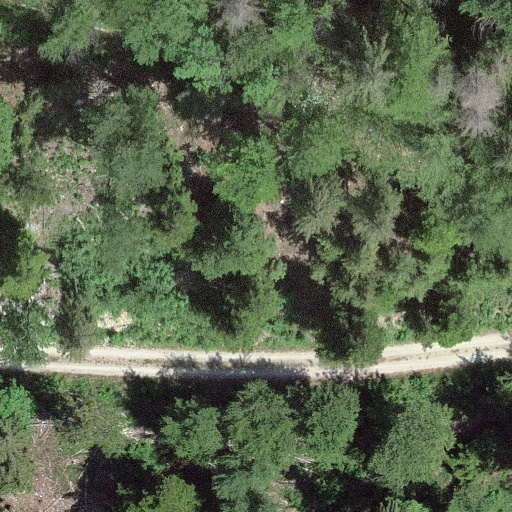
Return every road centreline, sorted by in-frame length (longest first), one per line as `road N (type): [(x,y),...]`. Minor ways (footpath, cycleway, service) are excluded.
road 1 (track): [(511,346),(312,364),(0,360)]
road 2 (track): [(35,0),(511,140)]
